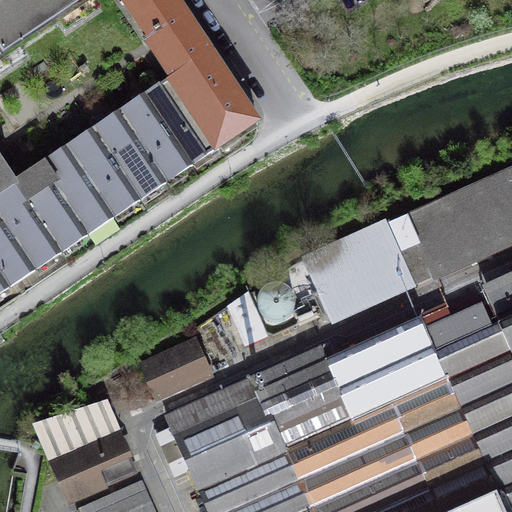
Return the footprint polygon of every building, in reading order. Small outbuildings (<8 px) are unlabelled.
[(0,0),(0,59),(89,0),(0,0)] [(121,0),(169,71),(206,47),(175,0),(121,0)] [(173,77),(171,78),(218,148),(257,122),(213,57),(206,47),(169,71),(173,77)] [(171,78),(145,95),(192,165),(218,148),(171,78)] [(145,95),(119,113),(166,183),(192,165),(145,95)] [(119,113),(93,131),(140,201),(166,183),(119,113)] [(67,148),(113,218),(140,201),(93,131),(67,148)] [(67,148),(12,186),(0,194),(0,276),(8,288),(113,218),(67,148)] [(0,194),(12,186),(0,167),(0,194)] [(326,311),(410,274),(413,281),(511,236),(511,169),(386,226),(383,222),(302,258),(326,311)] [(511,249),(511,236),(413,281),(415,287),(432,280),(435,285),(511,249)] [(0,293),(8,288),(0,276),(0,293)] [(511,279),(483,293),(496,321),(511,313),(511,279)] [(511,511),(511,317),(496,324),(492,326),(482,306),(479,308),(474,296),(448,308),(453,319),(426,331),(421,318),(326,360),(321,349),(253,379),(166,418),(171,429),(173,434),(188,468),(191,474),(208,511),(511,511)] [(158,399),(209,376),(194,343),(142,365),(158,399)] [(102,474),(134,460),(121,431),(49,464),(68,508),(109,490),(102,474)] [(156,511),(143,483),(80,511),(156,511)]
